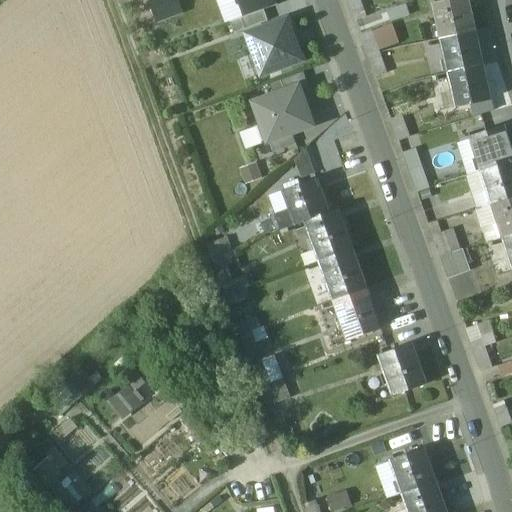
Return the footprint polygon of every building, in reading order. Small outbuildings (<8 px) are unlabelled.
[(149,0),(157,22),(183,13),(178,0),(149,0)] [(274,0),(245,0),(237,3),(243,18),(277,6),(274,0)] [(366,17),(359,0),(347,0),(355,21),(366,17)] [(451,0),(432,5),(432,6),(434,5),(441,39),(475,31),(468,0),(451,0)] [(286,21),(247,35),(261,75),(301,61),(286,21)] [(374,28),(379,48),(399,42),(394,23),(374,28)] [(379,52),(371,31),(360,35),(367,56),(379,52)] [(475,31),(441,39),(448,73),(482,65),(475,31)] [(379,52),(367,56),(375,78),(386,74),(379,52)] [(482,65),(448,73),(455,107),(454,107),(454,108),(490,100),(490,99),(489,99),(482,65)] [(270,85),(274,97),(299,88),(307,85),(303,74),(270,85)] [(274,97),(254,103),(267,142),(270,141),(291,134),(312,127),(299,88),(274,97)] [(409,137),(402,116),(390,120),(398,141),(409,137)] [(258,126),(241,131),(246,146),(263,142),(258,126)] [(503,127),(468,138),(469,139),(470,139),(481,171),(511,161),(511,158),(502,129),(504,128),(503,127)] [(295,145),(291,134),(270,141),(274,153),(295,145)] [(307,151),(295,156),(303,173),(314,167),(307,151)] [(511,161),(481,171),(492,204),(511,197),(511,161)] [(420,167),(408,171),(416,192),(427,188),(420,167)] [(316,179),(281,191),(281,192),(283,192),(289,209),(295,225),(304,222),(304,221),(326,213),(315,180),(316,180),(316,179)] [(427,188),(416,192),(424,213),(435,209),(427,188)] [(511,197),(492,204),(497,222),(502,237),(511,234),(511,197)] [(289,209),(273,215),(279,231),(295,225),(289,209)] [(337,209),(327,213),(326,213),(304,221),(304,222),(318,261),(350,250),(339,220),(341,220),(340,219),(339,219),(336,211),(337,210),(337,209)] [(497,222),(481,227),(486,242),(502,237),(497,222)] [(451,254),(444,233),(432,237),(440,258),(451,254)] [(511,234),(502,237),(511,266),(511,270),(511,271),(511,234)] [(225,263),(217,241),(206,245),(214,266),(225,263)] [(350,250),(318,261),(332,301),(364,289),(353,260),(355,259),(354,258),(353,259),(350,250)] [(451,254),(440,258),(443,267),(455,263),(451,254)] [(455,263),(443,267),(447,278),(467,271),(463,261),(455,263)] [(225,263),(214,266),(218,277),(229,273),(225,263)] [(231,281),(221,285),(224,296),(235,292),(231,281)] [(235,292),(224,296),(228,306),(249,299),(245,288),(235,292)] [(364,289),(332,301),(346,340),(345,340),(345,341),(380,329),(380,328),(378,329),(368,299),(369,299),(369,297),(367,298),(364,289)] [(255,317),(235,324),(239,335),(249,331),(259,328),(255,317)] [(478,325),(465,329),(473,351),(486,346),(478,325)] [(249,331),(239,335),(243,346),(253,342),(249,331)] [(411,343),(378,355),(392,396),(426,385),(425,383),(424,384),(410,345),(412,344),(411,343)] [(486,346),(473,351),(480,370),(493,365),(486,346)] [(511,360),(497,365),(501,376),(511,372),(511,360)] [(264,371),(254,375),(258,386),(269,382),(264,371)] [(108,398),(121,418),(146,401),(133,381),(108,398)] [(276,403),(269,382),(258,386),(266,407),(276,403)] [(505,400),(492,404),(501,427),(511,423),(505,400)] [(56,446),(32,468),(47,484),(70,462),(56,446)] [(422,448),(388,461),(388,462),(390,461),(401,494),(433,483),(421,450),(423,449),(422,448)] [(443,511),(433,483),(401,494),(407,511),(443,511)] [(317,511),(313,502),(303,506),(305,511),(317,511)]
